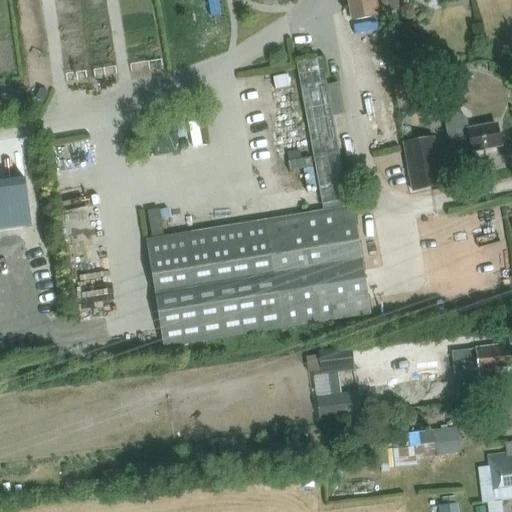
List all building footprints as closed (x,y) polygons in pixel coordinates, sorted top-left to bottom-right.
[(347,0),(351,20),(375,16),(372,0),(347,0)] [(399,9),(397,0),(385,0),(388,11),(399,9)] [(322,57),(296,62),(322,205),(348,201),(322,57)] [(404,77),(393,79),(394,86),(406,84),(404,77)] [(499,145),(496,126),(480,129),(480,128),(467,130),(465,119),(458,114),(442,117),(448,149),(469,146),(470,152),(485,149),(485,148),(499,145)] [(434,138),(404,144),(406,156),(412,191),(438,186),(443,186),(434,138)] [(164,349),(371,315),(353,206),(146,240),(164,349)] [(146,211),(151,238),(163,236),(158,209),(146,211)] [(494,372),(495,371),(508,369),(507,364),(511,363),(511,347),(504,349),(503,344),(476,348),(476,349),(452,352),(455,376),(479,373),(480,377),(495,375),(494,372)] [(319,353),(322,375),(354,370),(351,348),(319,353)] [(357,393),(317,398),(320,420),(360,415),(357,393)] [(506,432),(511,430),(511,403),(502,405),(506,432)] [(422,445),(422,446),(459,442),(458,427),(407,433),(409,447),(422,445)] [(511,441),(505,443),(506,453),(486,455),(488,467),(477,468),(481,498),(482,503),(511,499),(511,441)] [(409,447),(373,451),(374,466),(388,465),(389,468),(416,466),(416,463),(415,458),(424,457),(461,452),(459,442),(422,446),(422,445),(409,447)] [(459,511),(459,503),(440,504),(440,511),(459,511)]
